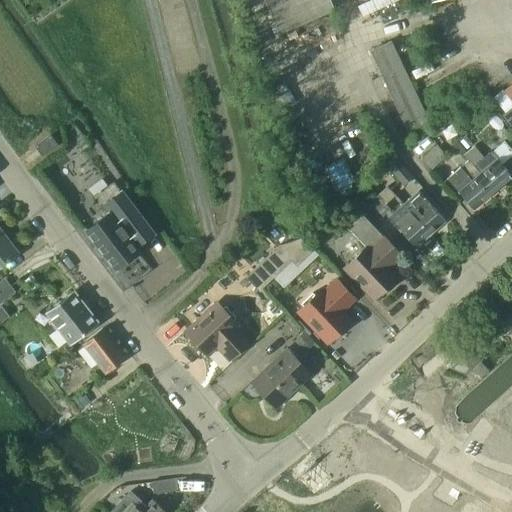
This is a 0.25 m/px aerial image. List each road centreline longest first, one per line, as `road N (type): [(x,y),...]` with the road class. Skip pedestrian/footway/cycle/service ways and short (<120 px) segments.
road 1 (tertiary): [(251,482),(0,151)]
road 2 (unknown): [(131,325),(219,245),(238,199),(237,164),(194,0)]
road 3 (tertiary): [(350,400),(511,244)]
road 4 (residential): [(350,400),(442,464),(511,495)]
road 5 (tertiary): [(251,482),(350,400)]
